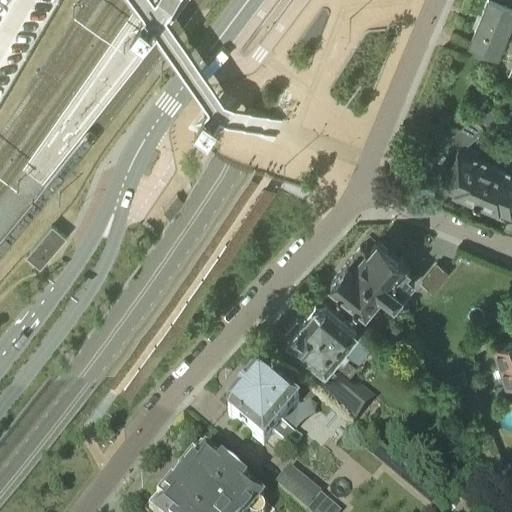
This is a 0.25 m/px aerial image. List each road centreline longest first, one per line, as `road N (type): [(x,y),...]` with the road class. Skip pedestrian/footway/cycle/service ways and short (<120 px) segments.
road 1 (primary): [(340,0),(99,354),(0,480)]
road 2 (residential): [(86,511),(359,187)]
road 3 (secondary): [(247,0),(151,127),(113,211)]
road 4 (secondary): [(0,408),(101,271),(113,211)]
road 5 (residential): [(359,187),(435,0)]
road 6 (secondary): [(113,211),(0,367)]
road 7 (residential): [(511,254),(359,187)]
